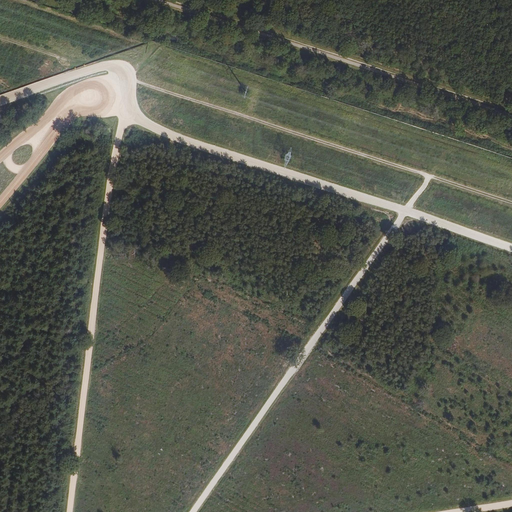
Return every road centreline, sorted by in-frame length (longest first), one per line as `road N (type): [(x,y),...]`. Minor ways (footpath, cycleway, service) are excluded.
road 1 (track): [(511,247),(153,128),(132,114),(128,82)]
road 2 (track): [(117,105),(132,114),(116,145),(68,511)]
road 3 (track): [(128,82),(511,204)]
road 4 (track): [(403,210),(191,511)]
road 5 (track): [(0,202),(67,119),(103,114),(120,98),(113,80),(87,82),(20,138)]
road 6 (track): [(0,102),(105,66),(128,82)]
